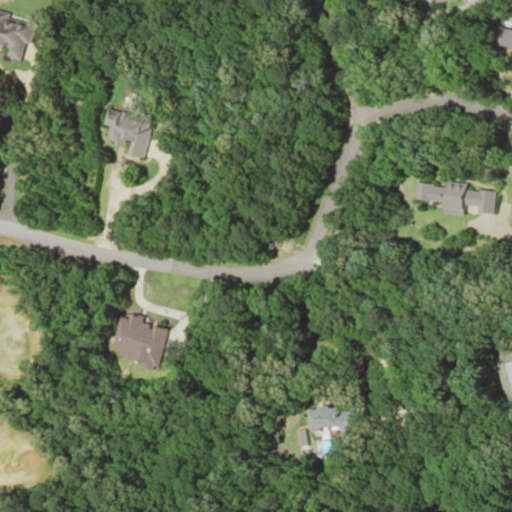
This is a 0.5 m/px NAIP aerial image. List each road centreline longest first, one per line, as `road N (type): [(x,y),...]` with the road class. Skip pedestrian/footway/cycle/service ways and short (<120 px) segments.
road 1 (residential): [(0,228),(138,263),(215,274),(284,271),(302,259),(364,114),(443,99),(511,114)]
road 2 (residential): [(338,0),(337,48),(364,114)]
